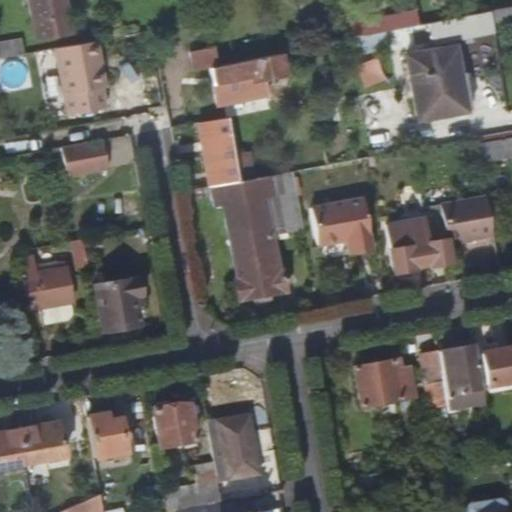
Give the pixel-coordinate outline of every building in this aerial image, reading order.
[(65,0),(29,0),(36,38),(71,31),(65,0)] [(511,9),(490,14),(492,25),(511,20),(511,9)] [(490,14),(456,21),(459,36),(493,29),(492,25),(490,14)] [(0,55),(25,52),(22,39),(0,43),(0,55)] [(104,88),(96,40),(53,47),(65,114),(102,108),(99,89),(104,88)] [(193,68),(216,67),(216,46),(193,46),(193,68)] [(453,51),(405,59),(417,125),(466,116),(453,51)] [(0,56),(0,77),(1,87),(32,85),(30,55),(0,56)] [(284,78),(281,56),(220,68),(212,69),(215,86),(249,79),(250,85),(284,78)] [(208,122),(219,187),(241,183),(236,160),(228,118),(208,122)] [(511,133),(480,140),(482,149),(511,143),(511,133)] [(106,135),(107,163),(134,162),(133,134),(106,135)] [(104,141),(62,148),(67,177),(108,171),(104,141)] [(511,143),(482,149),(485,166),(511,160),(511,143)] [(251,157),(236,160),(241,183),(256,180),(251,157)] [(277,240),(302,235),(290,174),(256,180),(241,183),(219,187),(211,189),(215,209),(224,207),(237,284),(234,284),(237,306),(287,297),(277,240)] [(439,208),(442,222),(443,231),(446,246),(494,237),(487,199),(439,208)] [(363,208),(310,218),(317,254),(345,249),(347,258),(372,253),(363,208)] [(430,269),(449,265),(446,246),(443,231),(443,230),(425,233),(423,221),(386,228),(394,275),(412,272),(412,270),(430,266),(430,269)] [(83,241),(75,242),(80,269),(88,267),(83,241)] [(18,259),(26,306),(39,304),(40,309),(41,309),(44,326),(69,322),(72,316),(70,303),(71,303),(64,263),(58,264),(58,262),(32,267),(30,256),(25,258),(18,259)] [(140,281),(95,288),(102,329),(139,322),(137,309),(142,307),(140,298),(144,297),(140,281)] [(39,304),(26,306),(27,312),(40,309),(39,304)] [(437,354),(474,347),(473,342),(436,349),(437,353),(437,354)] [(447,410),(485,403),(474,347),(437,354),(442,383),(447,410)] [(488,389),(511,384),(511,349),(482,356),(488,389)] [(427,387),(442,383),(437,354),(437,353),(421,357),(427,387)] [(392,363),(354,371),(362,410),(414,400),(411,387),(397,390),(392,363)] [(186,407),(152,412),(159,451),(193,445),(186,407)] [(86,420),(94,462),(127,456),(121,423),(108,425),(106,417),(86,420)] [(245,418),(215,424),(226,485),(256,479),(245,418)] [(59,424),(19,432),(26,464),(65,457),(59,424)] [(0,469),(26,464),(19,432),(0,435),(0,469)] [(196,486),(161,493),(164,511),(178,511),(219,504),(213,467),(193,470),(196,486)] [(409,471),(385,475),(387,484),(410,479),(409,471)] [(385,475),(358,480),(362,496),(388,492),(387,484),(385,475)] [(178,511),(249,511),(247,498),(219,504),(178,511)] [(464,511),(505,511),(504,502),(499,500),(468,506),(464,511)]
